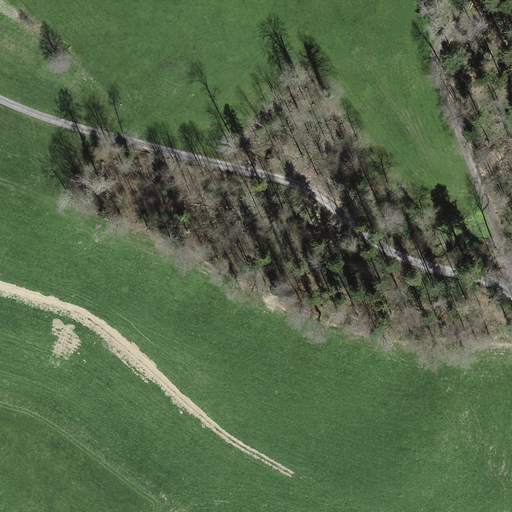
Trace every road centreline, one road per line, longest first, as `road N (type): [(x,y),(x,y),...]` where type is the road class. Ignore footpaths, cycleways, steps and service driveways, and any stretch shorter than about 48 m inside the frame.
road 1 (track): [(511,301),(377,241),(297,187),(0,99)]
road 2 (track): [(511,285),(481,179),(438,83),(441,38),(458,17),(511,3)]
